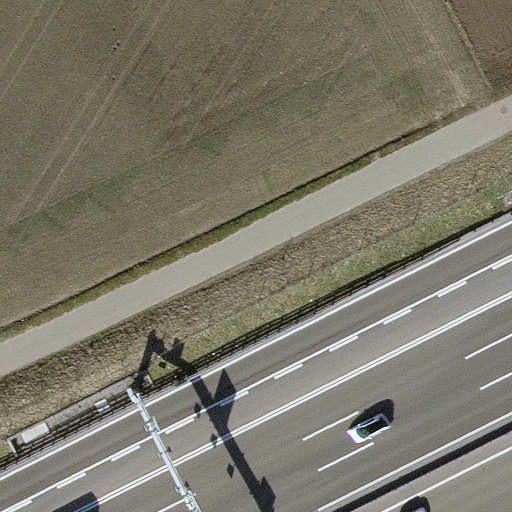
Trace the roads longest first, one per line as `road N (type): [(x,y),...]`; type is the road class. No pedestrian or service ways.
road 1 (track): [(0,360),(511,114)]
road 2 (motorway): [(511,355),(201,511)]
